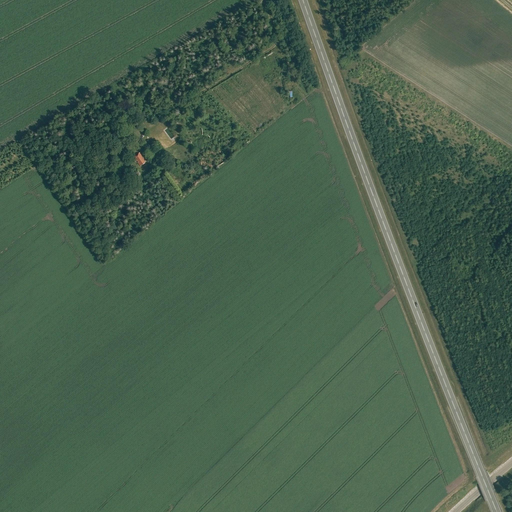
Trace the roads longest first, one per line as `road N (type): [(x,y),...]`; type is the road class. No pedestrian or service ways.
road 1 (trunk): [(497,511),(302,0)]
road 2 (track): [(276,39),(170,111)]
